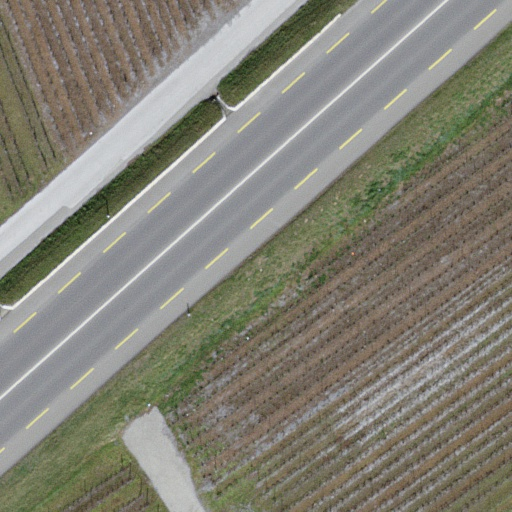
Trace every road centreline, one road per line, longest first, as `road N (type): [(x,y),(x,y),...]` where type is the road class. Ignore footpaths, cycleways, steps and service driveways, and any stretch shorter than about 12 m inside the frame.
road 1 (primary): [(444,0),(0,392)]
road 2 (unclassified): [(274,0),(0,245)]
